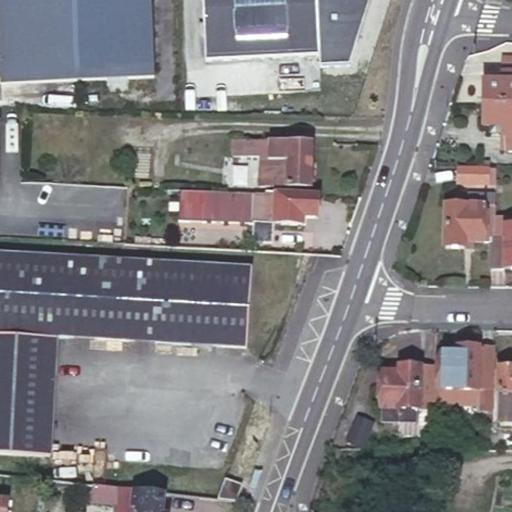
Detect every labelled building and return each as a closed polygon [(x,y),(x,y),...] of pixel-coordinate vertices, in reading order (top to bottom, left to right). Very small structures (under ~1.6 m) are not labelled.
[(0,0),(0,71),(148,69),(146,0),(0,0)] [(201,0),(203,60),(318,55),(318,66),(349,65),(370,0),(201,0)] [(486,81),(486,104),(511,104),(511,60),(507,60),(506,82),(486,81)] [(511,104),(486,104),(485,125),(496,126),(505,127),(504,134),(503,150),(511,149),(511,104)] [(495,134),(504,134),(505,127),(496,126),(495,134)] [(309,187),(310,143),(170,138),(170,153),(268,157),(268,160),(285,161),(285,167),(258,166),(258,185),(309,187)] [(458,184),(488,184),(489,169),(458,169),(458,184)] [(168,184),(177,184),(178,175),(168,174),(168,184)] [(210,180),(210,190),(222,190),(222,181),(210,180)] [(175,221),(249,224),(250,197),(177,192),(175,221)] [(318,195),(264,192),(263,212),(272,213),(272,224),(301,226),(302,217),(317,218),(318,195)] [(466,240),(492,241),(494,241),(495,217),(496,195),(466,194),(465,205),(446,204),(444,246),(466,247),(466,240)] [(492,268),(511,268),(511,217),(495,217),(494,241),(492,241),(492,268)] [(59,336),(249,349),(254,268),(0,253),(0,454),(50,458),(59,336)] [(476,411),(487,411),(492,411),(493,347),(477,347),(477,349),(457,348),(457,356),(440,355),(438,383),(432,383),(432,404),(476,405),(476,411)] [(432,411),(432,404),(432,383),(433,367),(397,366),(397,373),(390,373),(379,373),(379,423),(400,424),(400,410),(429,410),(432,411)] [(511,370),(498,370),(497,423),(511,422),(511,370)] [(429,410),(400,410),(400,424),(400,431),(404,435),(428,435),(428,429),(429,410)] [(343,424),(343,449),(363,449),(363,424),(343,424)] [(241,485),(227,480),(219,500),(234,502),(241,485)] [(167,511),(161,511),(163,494),(118,489),(115,511),(167,511)] [(0,511),(10,511),(11,502),(0,500),(0,511)]
